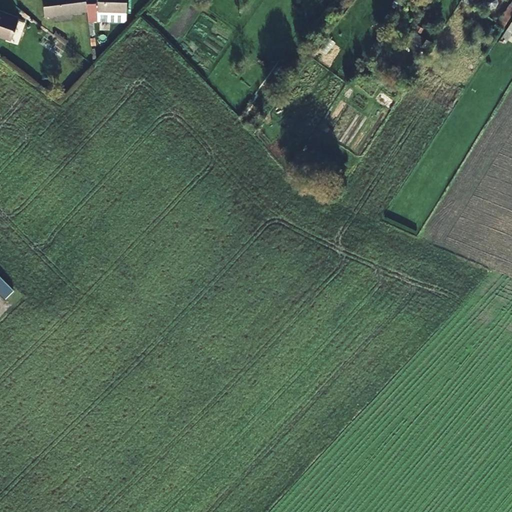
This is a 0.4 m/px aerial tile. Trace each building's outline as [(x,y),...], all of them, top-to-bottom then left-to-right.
[(86,2),(86,0),(43,0),(45,14),(56,13),(87,10),(86,2)] [(87,10),(87,18),(99,17),(127,17),(127,0),(98,0),(99,1),(86,2),(87,10)] [(503,26),(511,11),(511,0),(497,23),(503,26)] [(16,21),(0,14),(0,36),(9,40),(16,21)] [(511,17),(500,36),(506,39),(511,29),(511,17)] [(0,293),(0,299),(1,300),(12,289),(11,288),(8,285),(0,293)]
